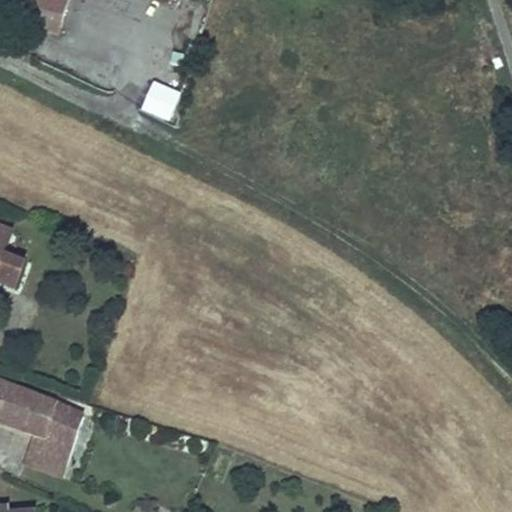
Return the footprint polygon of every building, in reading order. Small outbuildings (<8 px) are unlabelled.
[(60,32),(67,0),(33,0),(28,25),(60,32)] [(56,54),(52,65),(106,86),(110,75),(56,54)] [(156,65),(145,96),(169,105),(180,73),(156,65)] [(0,285),(18,293),(29,268),(7,259),(16,236),(0,230),(0,285)] [(84,415),(0,381),(0,421),(33,433),(22,463),(60,483),(84,415)]
